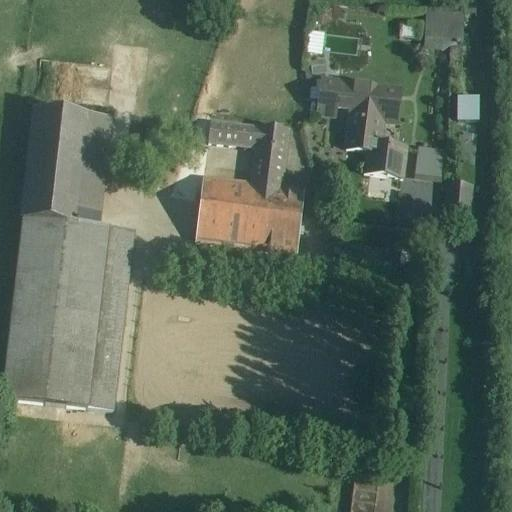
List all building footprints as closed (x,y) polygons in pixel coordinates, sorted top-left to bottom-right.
[(427,13),(427,14),(425,51),(451,53),(451,49),(458,50),(458,42),(461,42),(463,43),(464,26),(465,17),(465,15),(462,15),(427,13)] [(309,54),(324,55),(326,35),(311,33),(309,54)] [(354,87),(322,83),(320,101),(352,105),(352,104),(354,87)] [(385,91),(354,87),(352,104),(352,105),(346,151),(367,154),(377,155),(378,146),(381,122),(385,91)] [(400,92),(385,91),(381,122),(396,124),(400,92)] [(109,121),(35,113),(22,223),(97,231),(109,121)] [(289,133),(257,129),(257,131),(210,126),(207,147),(255,152),(250,187),(269,189),(282,191),(289,133)] [(456,189),(471,190),(475,136),(460,135),(456,189)] [(393,149),(378,146),(377,155),(367,154),(364,176),(402,181),(406,151),(393,149)] [(443,154),(419,151),(416,184),(440,187),(443,154)] [(250,187),(203,182),(196,245),(262,253),(269,189),(250,187)] [(471,190),(447,188),(444,223),(469,225),(471,190)] [(282,191),(269,189),(262,253),(296,257),(303,193),(282,191)] [(97,231),(22,223),(2,403),(87,412),(107,234),(108,232),(97,231)] [(134,236),(107,234),(87,412),(113,415),(134,236)] [(374,511),(379,472),(355,469),(350,511),(374,511)]
